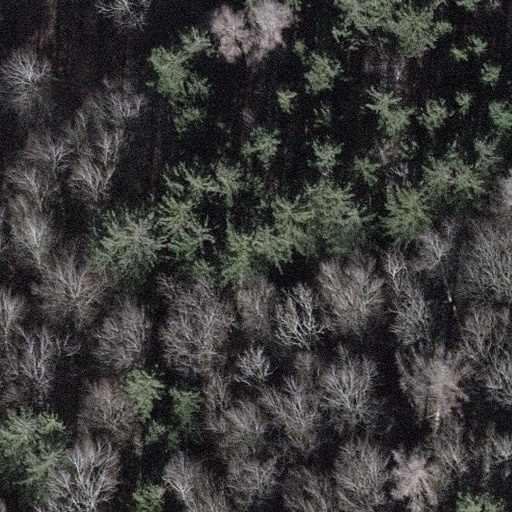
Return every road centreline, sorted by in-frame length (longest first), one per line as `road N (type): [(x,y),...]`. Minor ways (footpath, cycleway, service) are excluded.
road 1 (track): [(0,354),(67,331),(332,271),(511,247)]
road 2 (track): [(235,0),(0,188)]
